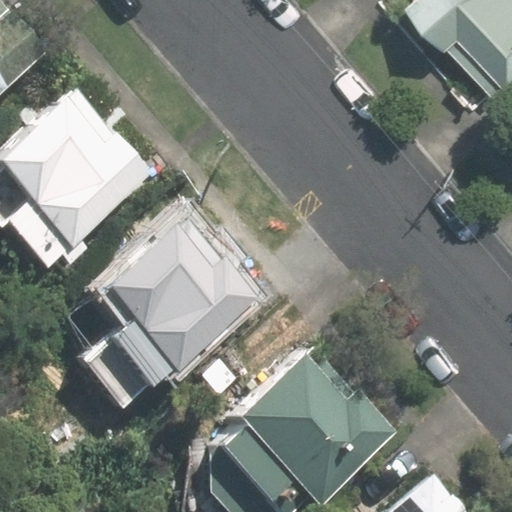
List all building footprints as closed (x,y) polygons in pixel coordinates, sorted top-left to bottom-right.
[(0,0),(0,91),(53,51),(14,0),(0,0)] [(511,72),(511,0),(379,0),(426,59),(439,49),(479,99),(511,72)] [(0,162),(23,186),(0,208),(0,214),(52,266),(157,161),(71,74),(0,144),(0,162)] [(511,116),(496,130),(511,149),(511,116)] [(144,387),(174,359),(178,363),(260,285),(184,204),(94,290),(139,337),(116,358),(144,387)] [(240,415),(221,434),(279,495),(299,476),(314,492),(322,484),(332,494),(405,425),(316,332),(235,409),(240,415)] [(474,511),(431,459),(379,501),(388,511),(474,511)]
